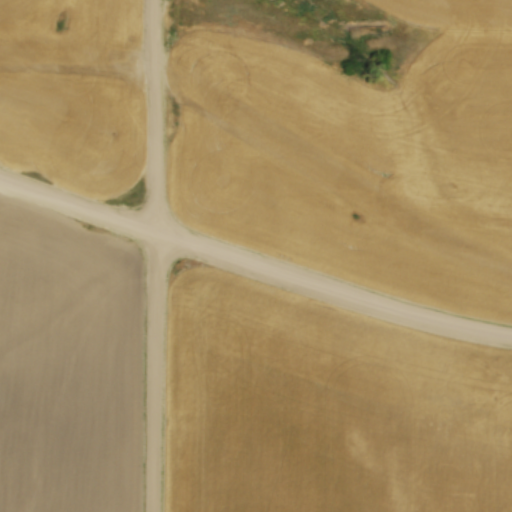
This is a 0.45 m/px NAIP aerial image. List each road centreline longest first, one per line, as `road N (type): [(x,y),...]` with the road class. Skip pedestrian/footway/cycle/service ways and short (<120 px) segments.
road 1 (tertiary): [(511,335),(454,325),(0,179)]
road 2 (tertiary): [(154,511),(158,232)]
road 3 (residential): [(158,232),(154,0)]
